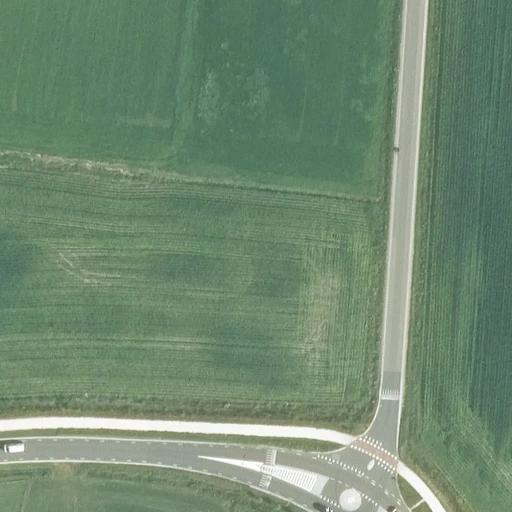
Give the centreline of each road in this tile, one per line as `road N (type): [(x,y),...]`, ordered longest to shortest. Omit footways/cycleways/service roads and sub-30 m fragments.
road 1 (unclassified): [(352,499),(386,424),(414,0)]
road 2 (tertiary): [(0,450),(178,451),(271,463),(352,499)]
